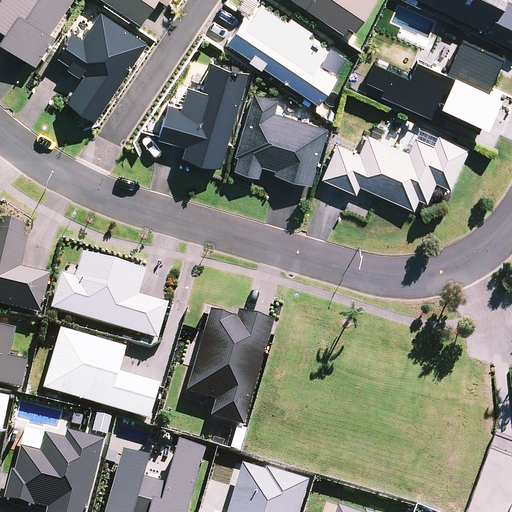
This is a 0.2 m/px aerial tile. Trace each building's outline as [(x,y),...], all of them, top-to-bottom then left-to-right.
[(0,40),(35,63),(55,33),(51,30),(70,0),(0,0),(0,27),(2,29),(0,32),(0,40)] [(109,0),(140,20),(152,0),(162,0),(166,2),(167,0),(109,0)] [(245,12),(226,39),(249,55),(248,57),(260,65),(262,63),(318,101),(336,74),(317,61),(327,46),(308,33),(311,28),(290,14),(287,19),(260,1),(261,0),(241,0),(236,7),(245,12)] [(298,0),(342,29),(347,22),(354,27),(371,0),(298,0)] [(427,0),(486,28),(484,32),(511,45),(511,0),(427,0)] [(79,73),(80,71),(83,73),(66,98),(94,116),(145,40),(100,10),(82,36),(71,29),(55,53),(68,62),(66,64),(79,73)] [(382,85),(379,92),(442,120),(445,114),(477,129),(481,118),(486,120),(499,89),(489,84),(503,54),(460,36),(446,70),(416,56),(408,75),(373,60),(365,78),(382,85)] [(220,164),(247,69),(209,58),(201,87),(187,83),(181,105),(167,101),(157,135),(185,142),(181,153),(220,164)] [(272,172),(272,170),(311,182),(327,125),(274,110),(278,97),(253,89),(234,153),(238,155),(234,167),(258,174),(261,164),(268,165),(267,171),(272,172)] [(338,142),(322,175),(355,190),(358,182),(412,207),(417,196),(426,200),(435,180),(451,186),(470,145),(437,130),(432,141),(414,133),(407,148),(367,130),(358,151),(338,142)] [(0,305),(40,315),(50,276),(21,269),(28,240),(22,239),(25,228),(0,222),(0,305)] [(60,275),(49,310),(157,341),(168,305),(138,296),(146,273),(81,254),(74,279),(60,275)] [(243,427),(273,322),(237,311),(235,318),(210,311),(186,393),(215,402),(210,418),(243,427)] [(0,385),(20,390),(26,363),(9,359),(15,332),(0,329),(0,385)] [(60,330),(41,390),(149,422),(159,386),(119,374),(125,350),(60,330)] [(8,398),(0,396),(0,434),(1,434),(8,398)] [(45,511),(85,511),(103,442),(65,432),(63,440),(24,429),(14,472),(10,471),(3,499),(33,508),(34,505),(47,509),(45,511)] [(186,511),(204,451),(178,442),(165,485),(142,478),(148,459),(122,452),(104,511),(186,511)] [(298,511),(307,483),(264,469),(263,472),(241,465),(226,511),(298,511)]
